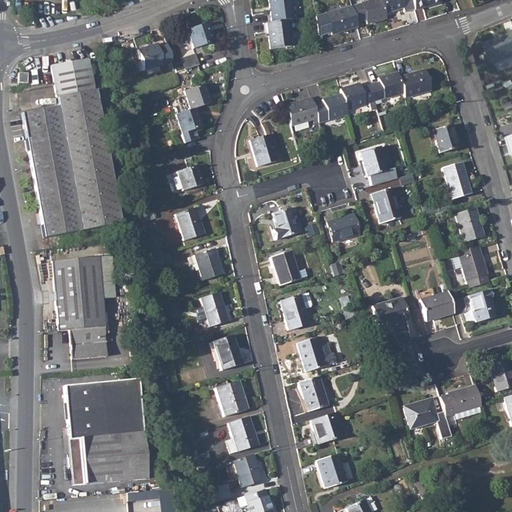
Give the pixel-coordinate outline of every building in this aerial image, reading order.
[(266,0),(269,13),(270,23),(286,21),(291,20),(288,0),(266,0)] [(378,0),(373,0),(349,7),(355,24),(364,21),(365,25),(384,19),(383,15),(378,0)] [(378,0),(383,15),(402,9),(403,13),(413,10),(411,2),(410,0),(378,0)] [(410,0),(411,2),(414,10),(439,3),(439,0),(438,0),(410,0)] [(349,7),(313,18),(315,37),(329,33),(329,35),(356,27),(355,24),(349,7)] [(270,23),(265,24),(268,50),(290,47),(286,21),(270,23)] [(207,24),(185,31),(191,48),(212,41),(207,24)] [(508,35),(489,42),(497,63),(511,56),(511,31),(508,33),(508,35)] [(497,63),(489,42),(487,43),(495,63),(497,63)] [(171,62),(166,45),(156,48),(155,45),(136,51),(142,71),(171,62)] [(179,59),(182,71),(197,66),(193,55),(179,59)] [(87,59),(49,66),(51,78),(90,78),(87,59)] [(37,78),(36,69),(29,70),(30,78),(37,78)] [(424,70),(397,78),(402,94),(403,98),(429,91),(424,70)] [(27,73),(18,73),(17,83),(26,83),(27,73)] [(377,82),(368,85),(373,102),(402,94),(397,78),(395,73),(376,79),(377,82)] [(118,224),(90,78),(51,78),(57,107),(20,114),(43,237),(63,234),(79,231),(118,224)] [(357,84),(338,89),(339,94),(344,111),(373,102),(368,85),(359,88),(357,84)] [(182,91),(188,110),(194,109),(209,104),(202,85),(182,91)] [(321,104),(312,107),(316,119),(317,124),(346,115),(344,111),(339,94),(320,100),(321,104)] [(309,99),(283,107),(289,127),(316,119),(312,107),(309,99)] [(188,110),(174,115),(179,132),(180,134),(183,143),(196,139),(193,129),(200,127),(194,109),(188,110)] [(448,126),(430,131),(437,154),(455,149),(448,126)] [(267,134),(247,141),(252,156),(249,157),(252,169),(276,161),(267,134)] [(378,149),(358,155),(365,179),(367,178),(369,186),(391,180),(388,172),(385,173),(378,149)] [(466,195),(462,180),(464,180),(460,163),(440,169),(449,200),(466,195)] [(196,166),(175,172),(181,191),(201,184),(196,166)] [(390,188),(369,195),(378,224),(399,218),(390,188)] [(194,207),(174,214),(182,241),(202,234),(194,207)] [(287,208),(270,214),(275,229),(270,230),(274,240),(295,233),(287,208)] [(473,208),(452,214),(461,244),(482,238),(473,208)] [(153,210),(141,214),(143,221),(155,217),(153,210)] [(351,215),(324,223),(331,243),(356,235),(351,215)] [(426,225),(412,232),(413,237),(428,233),(427,228),(426,225)] [(477,246),(455,253),(456,257),(460,267),(464,282),(465,282),(467,289),(487,283),(485,276),(486,275),(484,269),(477,246)] [(212,249),(192,255),(200,281),(220,275),(212,249)] [(297,280),(295,272),(288,252),(269,258),(278,287),(297,280)] [(95,257),(98,287),(111,286),(108,256),(95,257)] [(95,257),(50,261),(56,331),(67,330),(69,360),(104,357),(98,287),(95,257)] [(460,267),(456,257),(450,259),(453,270),(460,267)] [(337,262),(328,264),(332,277),(341,274),(337,262)] [(302,270),(295,272),(297,280),(305,278),(302,270)] [(487,290),(466,296),(474,324),(494,318),(489,301),(490,301),(487,290)] [(176,291),(171,293),(165,295),(162,301),(178,296),(176,291)] [(205,319),(208,327),(226,322),(217,293),(199,299),(201,307),(195,309),(194,312),(196,319),(198,321),(205,319)] [(446,295),(446,293),(418,301),(423,322),(452,314),(446,295)] [(298,296),(277,303),(286,332),(307,325),(298,296)] [(398,299),(369,307),(377,336),(390,332),(388,326),(405,321),(398,299)] [(230,336),(212,342),(221,371),(240,365),(230,336)] [(314,338),(294,345),(304,373),(334,364),(331,354),(329,355),(325,345),(317,348),(314,338)] [(511,385),(509,377),(507,368),(508,367),(506,361),(486,366),(494,393),(511,387),(511,385)] [(316,377),(295,383),(301,401),(304,400),(308,412),(326,407),(316,377)] [(136,379),(62,386),(71,486),(145,479),(136,379)] [(236,382),(214,388),(223,417),(244,410),(236,382)] [(445,396),(438,398),(443,418),(452,415),(477,407),(479,406),(479,405),(473,386),(454,391),(454,393),(445,396)] [(511,395),(501,399),(510,427),(511,426),(511,395)] [(410,407),(402,409),(408,430),(434,422),(440,440),(449,438),(443,418),(442,412),(434,415),(430,399),(409,405),(410,407)] [(477,407),(452,415),(454,420),(479,413),(477,407)] [(335,414),(308,422),(311,432),(315,431),(319,444),(342,437),(335,414)] [(247,418),(227,424),(236,452),(256,446),(247,418)] [(315,431),(311,432),(316,445),(319,444),(315,431)] [(198,466),(210,465),(209,453),(197,454),(198,466)] [(335,454),(314,461),(323,489),(344,483),(335,454)] [(252,456),(231,462),(240,488),(261,481),(252,456)] [(159,511),(177,511),(175,490),(127,493),(127,501),(159,499),(159,511)] [(263,490),(234,500),(237,508),(245,506),(247,511),(270,511),(263,490)] [(362,500),(343,508),(345,511),(368,511),(374,509),(368,497),(362,500)]
